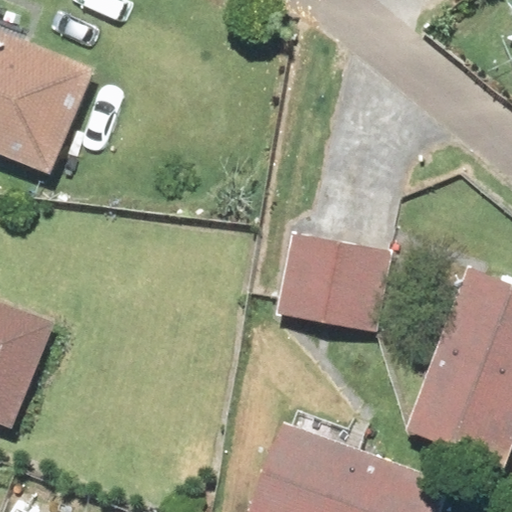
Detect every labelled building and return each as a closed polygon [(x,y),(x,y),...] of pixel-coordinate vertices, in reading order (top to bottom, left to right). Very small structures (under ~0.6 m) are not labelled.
[(0,25),(0,145),(67,172),(109,69),(0,25)] [(407,250),(303,228),(284,313),(388,335),(407,250)] [(511,470),(511,274),(480,263),(415,434),(511,470)] [(0,292),(0,417),(22,427),(65,318),(0,292)] [(295,419),(259,511),(442,511),(455,481),(295,419)]
